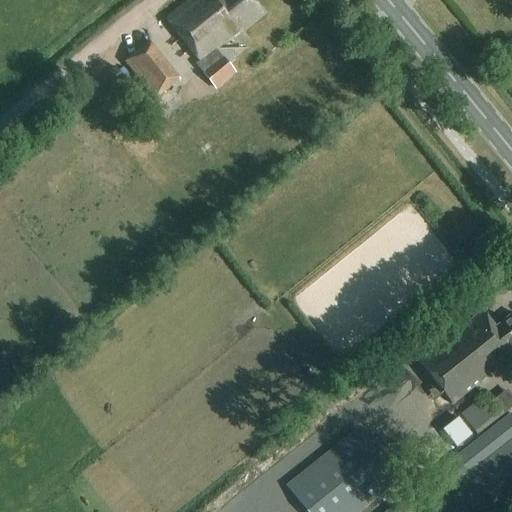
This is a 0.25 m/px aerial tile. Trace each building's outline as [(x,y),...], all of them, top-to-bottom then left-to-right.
[(234,76),(214,50),(260,14),(248,0),(224,0),(223,2),(221,0),(192,0),(166,21),(199,62),(203,69),(200,71),(216,91),(234,76)] [(177,82),(148,45),(126,62),(155,100),(177,82)] [(125,79),(115,67),(100,80),(110,92),(125,79)] [(451,405),(511,356),(511,314),(494,328),(481,312),(417,363),(451,405)] [(476,435),(503,415),(486,394),(460,415),(476,435)] [(359,431),(286,489),(303,511),(358,511),(398,480),(359,431)] [(511,439),(420,511),(509,511),(511,510),(511,439)]
